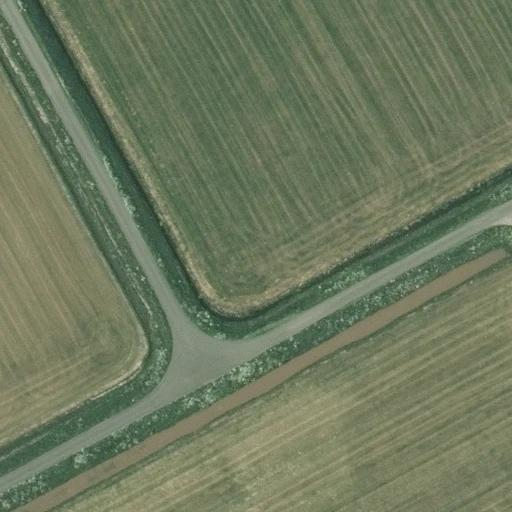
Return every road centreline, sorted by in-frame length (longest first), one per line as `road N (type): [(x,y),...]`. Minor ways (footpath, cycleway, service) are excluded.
road 1 (unclassified): [(205,374),(2,0)]
road 2 (unclassified): [(205,374),(511,205)]
road 3 (unclassified): [(0,485),(205,374)]
